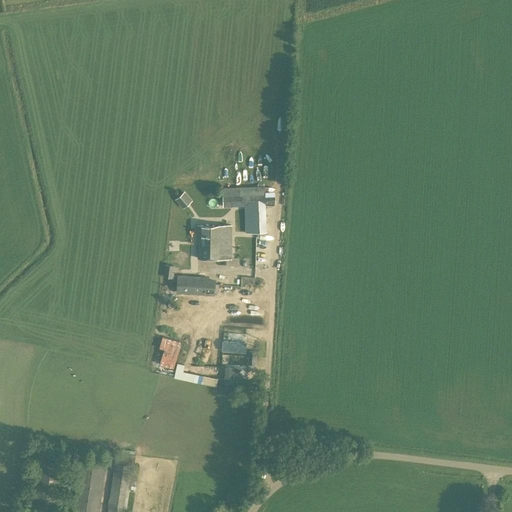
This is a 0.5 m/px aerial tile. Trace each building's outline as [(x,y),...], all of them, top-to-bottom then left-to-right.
[(183,207),(191,200),(183,192),(176,199),(183,207)] [(265,206),(265,192),(240,192),(240,207),(265,206)] [(222,259),(223,226),(198,226),(198,258),(222,259)] [(173,278),(175,264),(165,263),(163,277),(173,278)] [(213,295),(214,278),(178,276),(177,293),(213,295)] [(177,362),(174,377),(217,386),(218,378),(185,371),(186,364),(177,362)] [(60,511),(69,456),(35,451),(26,511),(60,511)] [(98,511),(106,461),(80,457),(71,511),(98,511)] [(125,511),(133,465),(114,462),(106,511),(125,511)]
